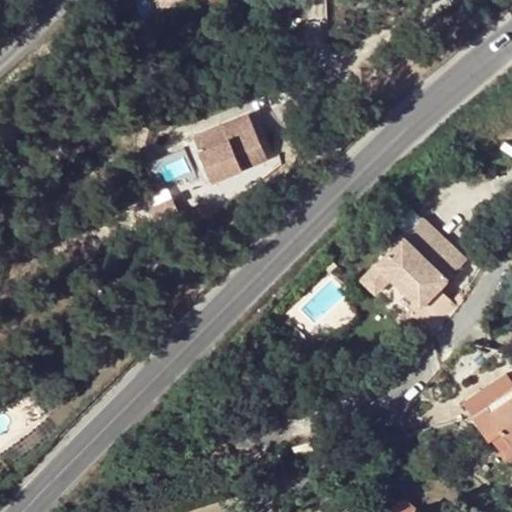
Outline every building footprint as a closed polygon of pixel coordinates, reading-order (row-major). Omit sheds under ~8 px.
[(153,0),(157,9),(182,0),(153,0)] [(221,177),(275,158),(257,109),(204,129),(221,177)] [(184,148),(158,157),(166,179),(192,171),(184,148)] [(423,309),(468,264),(425,220),(363,281),(379,297),(395,281),(423,309)] [(498,459),(508,474),(511,471),(511,399),(476,422),(489,443),(491,441),(501,457),(498,459)] [(316,449),(312,438),(292,445),(297,456),(316,449)]
